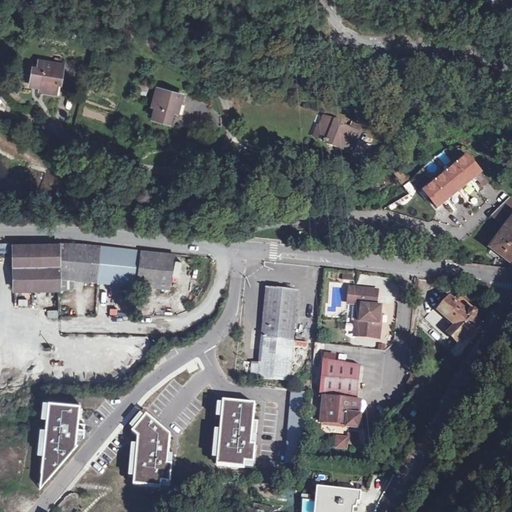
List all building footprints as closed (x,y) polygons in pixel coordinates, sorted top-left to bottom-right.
[(59,65),(35,61),(33,70),(28,69),(26,85),(36,87),(36,91),(51,93),(53,84),(55,84),(59,65)] [(150,84),(139,81),(137,88),(148,91),(150,84)] [(179,94),(155,88),(150,105),(153,106),(150,118),(166,123),(172,102),(177,103),(179,94)] [(172,102),(166,123),(171,124),(177,103),(172,102)] [(344,123),(325,116),(317,137),(335,144),(335,147),(351,153),(359,132),(343,126),(344,123)] [(425,202),(428,199),(435,207),(445,198),(450,204),(459,197),(454,191),(459,187),(464,193),(472,186),(468,180),(479,171),(464,154),(418,193),(425,202)] [(511,198),(510,197),(493,216),(505,225),(511,215),(511,198)] [(511,263),(511,221),(508,228),(492,249),(511,263)] [(60,243),(13,244),(14,290),(73,290),(72,279),(168,288),(172,253),(98,245),(60,243)] [(178,268),(182,258),(176,256),(172,266),(178,268)] [(289,381),(298,291),(267,288),(260,363),(253,363),(252,377),(289,381)] [(378,293),(351,290),(349,304),(361,305),(360,323),(357,322),(355,336),(379,339),(382,307),(377,306),(378,293)] [(13,302),(25,306),(29,294),(17,291),(13,302)] [(447,334),(457,343),(467,333),(471,336),(480,324),(474,318),(476,316),(477,312),(473,309),(471,309),(467,313),(464,310),(468,305),(457,295),(452,300),(450,298),(438,311),(454,326),(447,334)] [(294,340),(293,348),(307,349),(307,342),(294,340)] [(361,364),(323,360),(319,398),(323,398),(321,423),(346,426),(346,429),(359,430),(361,416),(366,408),(360,402),(357,402),(361,364)] [(430,377),(419,367),(408,384),(416,392),(430,377)] [(13,383),(5,383),(6,400),(28,400),(28,382),(26,382),(26,378),(13,378),(13,383)] [(307,393),(293,392),(286,464),(301,465),(307,393)] [(79,404),(47,401),(41,472),(48,478),(77,444),(75,443),(76,436),(83,437),(84,424),(77,423),(79,404)] [(255,404),(223,401),(217,464),(244,467),(245,461),(254,462),(256,444),(252,444),(255,404)] [(147,415),(132,432),(138,437),(133,484),(161,487),(161,482),(170,483),(172,464),(168,464),(171,435),(147,415)] [(359,430),(358,445),(371,446),(373,431),(359,430)] [(354,444),(355,437),(348,436),(348,440),(338,439),(337,448),(347,449),(347,443),(354,444)] [(48,478),(41,472),(39,488),(48,478)] [(352,511),(352,508),(354,509),(355,509),(356,509),(356,508),(357,508),(357,507),(357,506),(358,503),(361,503),(362,493),(318,489),(316,510),(315,511),(353,511),(354,511),(352,511)]
